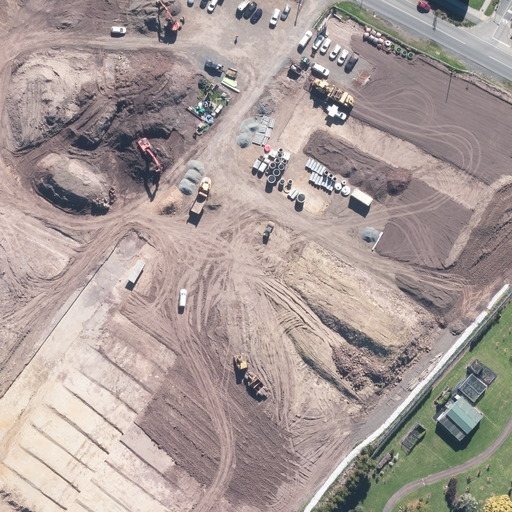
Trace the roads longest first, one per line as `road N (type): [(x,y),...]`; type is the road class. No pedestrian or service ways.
road 1 (residential): [(258,206),(296,130),(315,117),(511,213)]
road 2 (residential): [(189,511),(376,266)]
road 3 (residential): [(266,0),(183,169)]
road 4 (residential): [(107,274),(0,424)]
road 5 (residential): [(99,124),(142,41),(138,25),(91,0)]
road 6 (residential): [(376,266),(258,206)]
road 7 (residential): [(183,169),(107,274)]
road 8 (residential): [(0,210),(107,274)]
